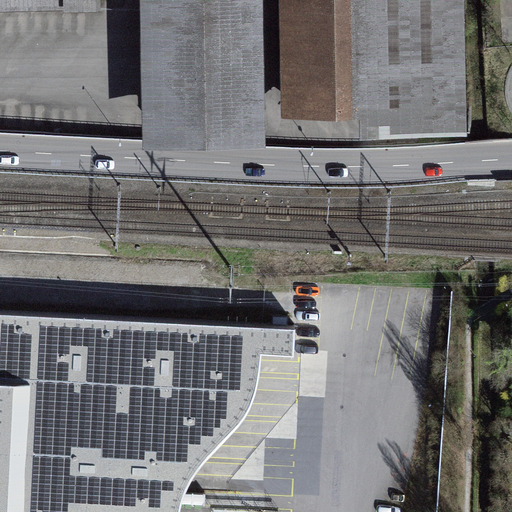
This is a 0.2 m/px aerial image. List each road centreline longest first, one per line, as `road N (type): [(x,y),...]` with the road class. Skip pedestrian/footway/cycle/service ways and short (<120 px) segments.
road 1 (primary): [(511,160),(367,167),(0,151)]
road 2 (residential): [(347,511),(354,335)]
